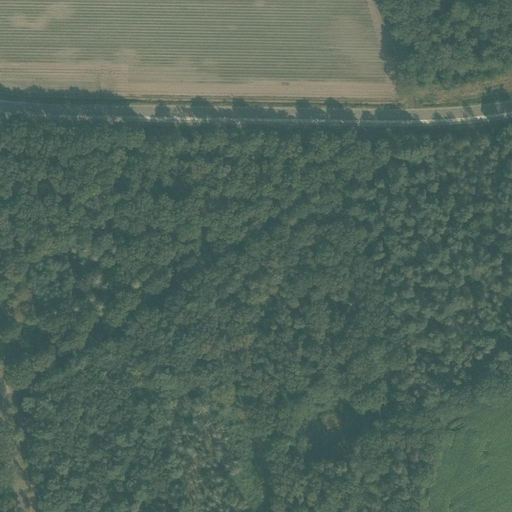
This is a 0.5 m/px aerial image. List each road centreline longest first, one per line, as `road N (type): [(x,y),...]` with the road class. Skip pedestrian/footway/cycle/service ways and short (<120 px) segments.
road 1 (tertiary): [(0,106),(400,116),(511,107)]
road 2 (track): [(283,504),(234,374),(151,304),(138,304),(0,393)]
